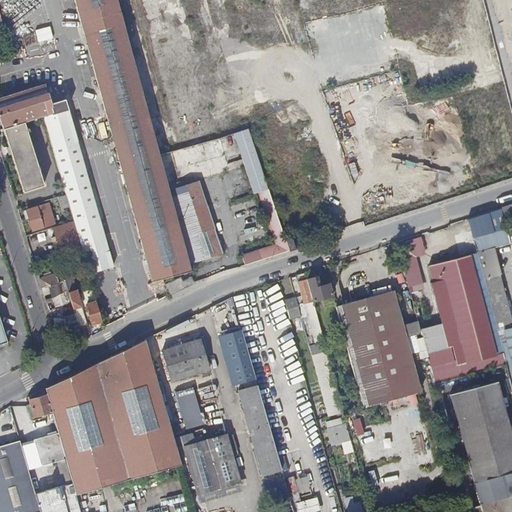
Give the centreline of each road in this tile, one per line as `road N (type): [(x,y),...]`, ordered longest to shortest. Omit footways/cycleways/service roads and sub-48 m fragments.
road 1 (unclassified): [(55,366),(214,288),(511,192)]
road 2 (unknown): [(511,58),(283,36)]
road 3 (unknown): [(254,511),(250,466),(212,323)]
road 4 (unclassified): [(55,366),(0,194)]
